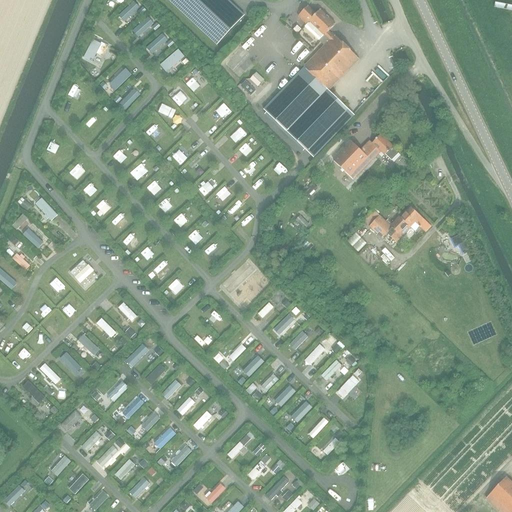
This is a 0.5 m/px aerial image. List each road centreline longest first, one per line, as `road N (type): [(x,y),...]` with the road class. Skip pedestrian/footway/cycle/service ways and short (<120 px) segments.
road 1 (secondary): [(511,197),(397,10)]
road 2 (secondary): [(511,194),(419,0)]
